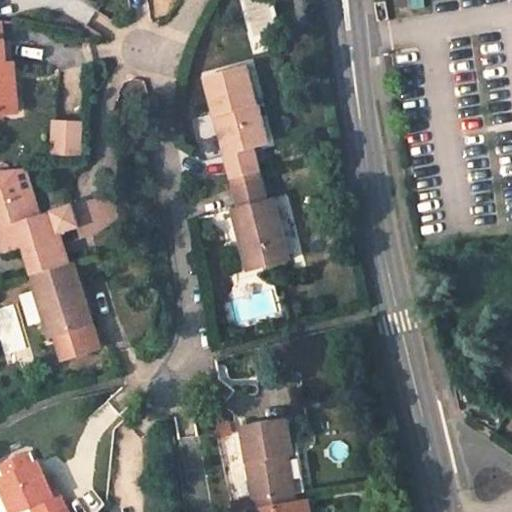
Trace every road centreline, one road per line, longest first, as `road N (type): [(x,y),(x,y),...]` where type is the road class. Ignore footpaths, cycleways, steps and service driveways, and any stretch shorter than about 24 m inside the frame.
road 1 (tertiary): [(343,0),(379,234),(429,446)]
road 2 (residential): [(173,384),(192,319),(161,112),(163,84),(195,0)]
